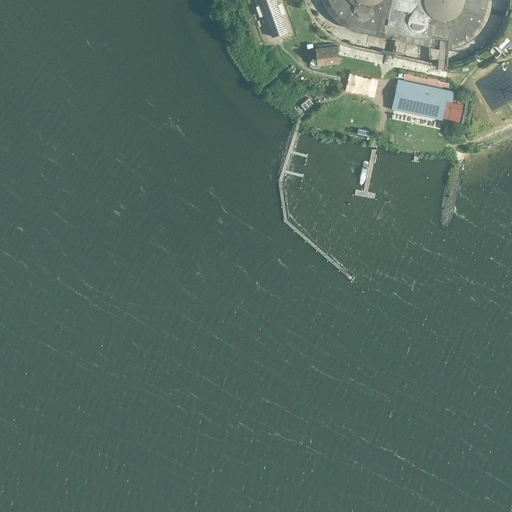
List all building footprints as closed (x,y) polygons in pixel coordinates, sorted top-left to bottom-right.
[(259,0),(273,36),(289,30),(278,0),(259,0)] [(303,0),(304,1),(305,4),(306,7),(308,10),(309,13),(311,16),(312,19),(314,21),(316,24),(318,26),(320,29),(323,31),(325,33),(328,35),(330,37),(333,39),(336,41),(338,42),(341,44),(343,40),(340,39),(337,37),(335,36),(332,34),(330,32),(327,30),(325,28),(323,26),(321,24),(319,22),(317,19),(315,17),(314,14),(312,11),(311,9),(310,6),(309,3),(308,0),(307,0),(303,0)] [(323,0),(324,2),(326,6),(329,10),(331,13),(334,17),(337,20),(341,22),(344,25),(348,27),(352,28),(357,30),(392,37),(391,43),(389,51),(389,52),(394,53),(395,53),(395,54),(397,54),(397,53),(399,45),(400,39),(436,47),(440,47),(445,47),(449,47),(454,46),(458,45),(463,44),(467,42),(471,39),(474,37),(478,34),(481,30),(484,27),(486,23),(488,19),(490,14),(491,10),(492,5),(492,0),(323,0)] [(451,61),(447,61),(447,67),(451,67),(454,66),(457,66),(461,65),(464,64),(467,63),(470,62),(473,60),(476,59),(479,57),(482,55),(484,53),(487,51),(490,49),(492,47),(494,45),(497,42),(499,40),(501,37),(503,34),(504,31),(506,28),(507,25),(509,22),(510,19),(504,18),(503,21),(502,24),(500,27),(499,30),(497,33),(496,36),(494,38),(492,41),(489,43),(487,45),(485,47),(482,49),(480,51),(477,53),(474,54),(472,55),(469,57),(466,58),(463,59),(460,60),(457,60),(454,61),(451,61)] [(338,45),(315,48),(318,65),(340,63),(338,45)] [(385,62),(384,65),(390,66),(390,63),(392,58),(392,55),(386,54),(386,57),(385,62)] [(475,78),(475,92),(490,93),(491,78),(475,78)] [(392,108),(392,109),(394,109),(443,120),(447,101),(450,101),(452,102),(455,91),(398,79),(392,108)] [(309,98),(301,105),(305,110),(313,103),(309,98)]
